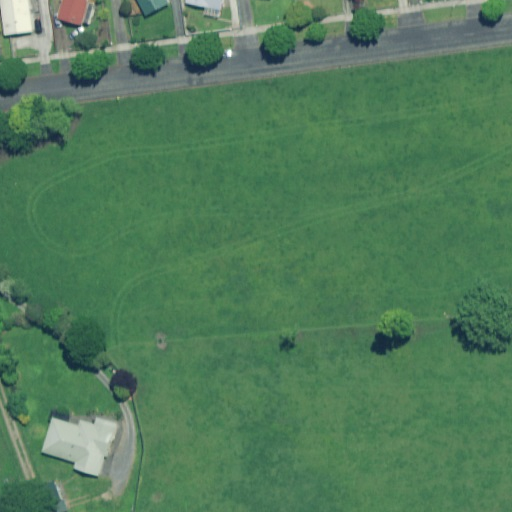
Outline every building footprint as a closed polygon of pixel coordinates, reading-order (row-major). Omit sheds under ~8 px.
[(32,33),(27,0),(3,0),(8,36),(32,33)] [(89,0),(62,0),(58,19),(89,28),(95,5),(88,3),(89,0)] [(166,0),(137,0),(147,17),(170,6),(166,0)] [(188,0),(187,4),(206,8),(204,16),(220,19),(223,0),(188,0)] [(117,426),(98,420),(96,426),(82,422),(80,428),(53,419),(43,453),(77,463),(75,470),(99,477),(105,457),(107,458),(117,426)] [(68,511),(66,503),(50,507),(51,511),(68,511)]
